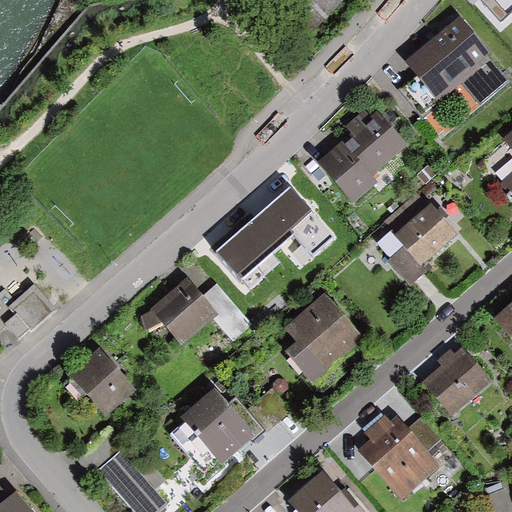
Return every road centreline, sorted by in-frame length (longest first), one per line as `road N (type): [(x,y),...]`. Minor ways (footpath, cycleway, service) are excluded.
road 1 (residential): [(420,0),(24,368),(13,388)]
road 2 (residential): [(227,511),(511,266)]
road 3 (track): [(0,157),(104,53),(217,16),(224,0)]
road 4 (residential): [(13,388),(7,421),(84,511)]
